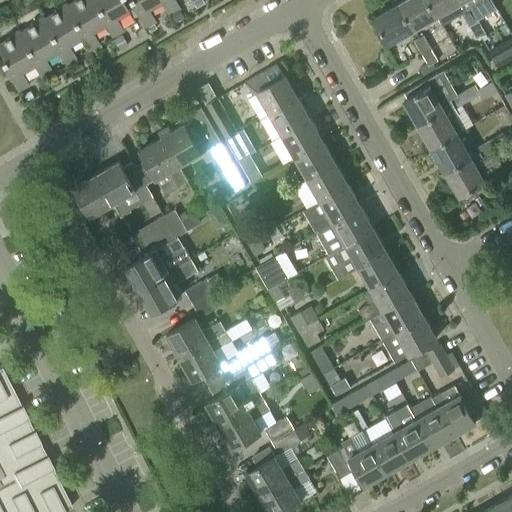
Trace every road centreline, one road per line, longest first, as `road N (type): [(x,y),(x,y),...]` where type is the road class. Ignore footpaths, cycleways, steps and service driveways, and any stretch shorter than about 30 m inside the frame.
road 1 (residential): [(235,511),(35,153)]
road 2 (residential): [(35,153),(296,1)]
road 3 (unclassified): [(448,258),(296,1)]
road 4 (residential): [(117,511),(0,265)]
road 5 (unclassified): [(511,374),(448,258)]
road 6 (unclassified): [(397,511),(511,449)]
